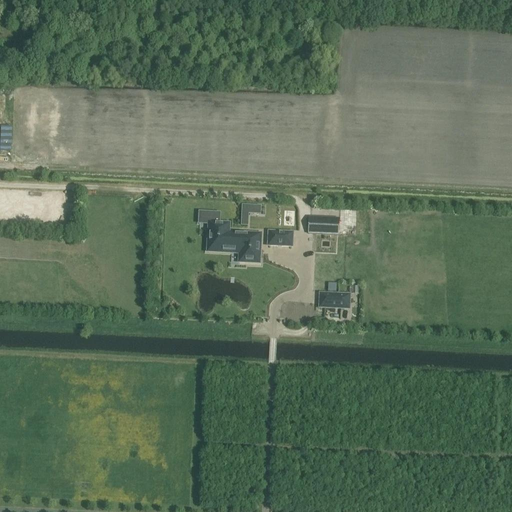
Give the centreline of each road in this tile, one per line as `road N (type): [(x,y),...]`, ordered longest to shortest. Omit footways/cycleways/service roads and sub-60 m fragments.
road 1 (track): [(296,197),(0,182)]
road 2 (track): [(511,207),(296,197)]
